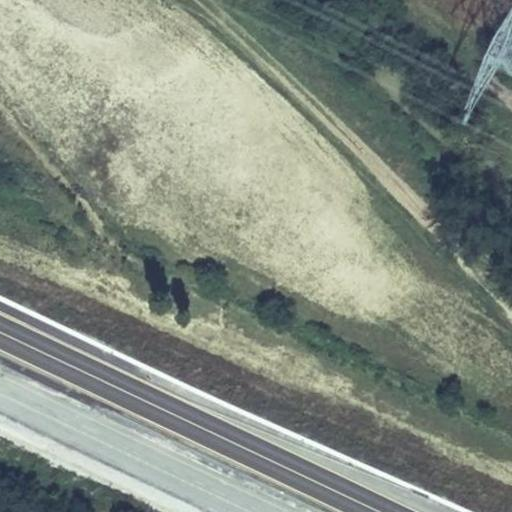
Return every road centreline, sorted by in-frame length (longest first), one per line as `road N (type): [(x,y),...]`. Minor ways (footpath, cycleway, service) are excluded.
road 1 (track): [(205,0),(323,107),(511,308)]
road 2 (motorway): [(368,511),(0,334)]
road 3 (motorway): [(0,388),(259,511)]
